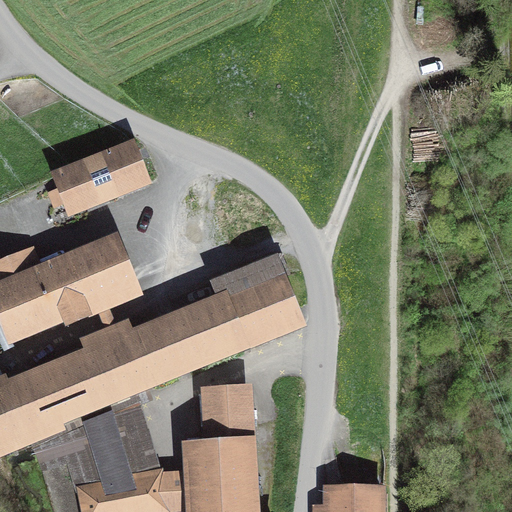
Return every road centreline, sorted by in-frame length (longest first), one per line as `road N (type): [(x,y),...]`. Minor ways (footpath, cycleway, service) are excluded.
road 1 (unclassified): [(0,18),(81,92),(248,171),(303,231),(322,302),(304,511)]
road 2 (track): [(309,248),(332,229),(379,110),(400,79)]
